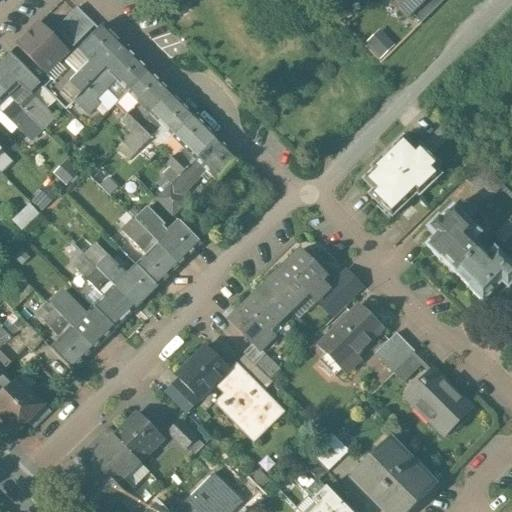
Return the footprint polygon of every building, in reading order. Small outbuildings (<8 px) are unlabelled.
[(398,0),(394,5),(408,20),(412,16),(427,0),(398,0)] [(427,0),(412,16),(421,24),(444,0),(427,0)] [(76,8),(55,30),(73,47),(94,26),(76,8)] [(38,24),(15,46),(44,75),(66,53),(38,24)] [(102,26),(81,48),(93,60),(104,71),(125,49),(102,26)] [(125,49),(104,71),(116,82),(126,93),(148,72),(125,49)] [(8,53),(0,61),(0,88),(7,96),(29,75),(8,53)] [(93,60),(76,77),(87,88),(104,71),(93,60)] [(104,71),(87,88),(99,99),(116,82),(104,71)] [(148,72),(126,93),(149,115),(171,94),(148,72)] [(24,90),(13,102),(24,113),(36,102),(24,90)] [(171,94),(149,115),(172,138),(193,117),(171,94)] [(13,102),(2,113),(13,125),(24,113),(13,102)] [(132,111),(121,122),(132,132),(143,121),(132,111)] [(216,139),(193,117),(172,138),(195,160),(216,139)] [(143,121),(132,132),(144,144),(155,133),(143,121)] [(434,134),(420,147),(430,157),(444,144),(434,134)] [(216,139),(195,160),(217,183),(239,162),(216,139)] [(394,154),(386,162),(382,158),(371,169),(373,171),(363,181),(373,192),(369,196),(378,205),(380,204),(393,216),(410,200),(408,198),(423,183),(429,188),(441,177),(436,171),(440,167),(430,157),(420,147),(419,147),(415,151),(405,141),(392,152),(394,154)] [(177,155),(166,167),(177,178),(188,167),(177,155)] [(67,184),(80,173),(69,161),(57,172),(67,184)] [(188,167),(177,178),(189,189),(200,178),(188,167)] [(35,198),(42,209),(59,197),(52,186),(35,198)] [(441,222),(440,223),(446,229),(436,240),(427,248),(440,261),(440,260),(456,275),(481,250),(474,243),(481,237),(467,223),(473,217),(460,204),(454,210),(454,209),(441,222)] [(21,227),(41,215),(35,205),(15,217),(21,227)] [(147,209),(133,221),(125,213),(125,214),(132,221),(133,221),(140,229),(151,240),(157,246),(178,267),(201,245),(179,223),(168,234),(163,229),(165,227),(147,209)] [(96,244),(71,218),(58,232),(83,256),(96,244)] [(438,219),(427,231),(436,240),(446,229),(440,223),(441,222),(438,219)] [(132,221),(121,232),(129,240),(140,229),(133,221),(132,221)] [(511,226),(508,223),(494,237),(506,248),(511,242),(511,226)] [(140,229),(129,240),(140,251),(151,240),(140,229)] [(122,254),(101,233),(98,237),(101,239),(96,244),(83,256),(97,270),(108,259),(116,267),(125,257),(122,254)] [(151,240),(140,251),(146,257),(157,246),(151,240)] [(142,261),(136,267),(157,288),(178,267),(157,246),(146,257),(142,261)] [(142,261),(129,247),(122,254),(125,257),(135,267),(136,267),(142,261)] [(511,259),(508,264),(494,250),(488,256),(481,250),(456,275),(471,291),(471,292),(483,304),(502,285),(508,291),(511,286),(511,259)] [(301,252),(276,278),(296,299),(300,302),(308,295),(315,302),(328,289),(321,281),(326,277),(301,252)] [(116,267),(108,259),(97,270),(114,288),(125,277),(116,267)] [(125,277),(114,288),(136,309),(157,288),(136,267),(135,267),(125,277)] [(114,288),(97,270),(85,282),(103,299),(114,288)] [(277,279),(267,287),(267,286),(229,323),(259,353),(273,338),(269,333),(292,311),(288,307),(296,299),(277,279)] [(136,309),(114,288),(103,299),(93,309),(115,330),(136,309)] [(84,317),(61,294),(48,306),(72,330),(84,317)] [(48,306),(46,304),(39,311),(41,313),(37,317),(61,340),(50,351),(72,373),(94,351),(72,330),(48,306)] [(358,307),(321,344),(329,352),(319,362),(335,377),(381,331),(358,307)] [(84,317),(72,330),(94,351),(115,330),(93,309),(84,317)] [(26,325),(11,340),(12,341),(5,348),(16,359),(27,348),(32,353),(43,342),(26,325)] [(396,334),(381,349),(399,368),(414,353),(396,334)] [(205,347),(175,377),(200,401),(215,386),(229,373),(229,372),(229,371),(205,347)] [(5,348),(0,352),(0,364),(5,370),(16,359),(5,348)] [(399,368),(381,349),(375,355),(393,374),(399,368)] [(399,368),(393,374),(403,384),(424,363),(414,353),(399,368)] [(255,366),(244,355),(229,371),(229,372),(229,373),(233,378),(240,370),(263,393),(272,383),(270,381),(255,366)] [(280,371),(265,356),(255,366),(270,381),(280,371)] [(263,393),(240,370),(233,378),(229,373),(215,386),(228,399),(222,406),(237,421),(235,423),(253,442),(282,413),(263,393)] [(454,397),(432,374),(434,372),(432,371),(404,399),(406,400),(409,397),(432,419),(429,423),(443,437),(471,409),(457,395),(454,397)] [(0,398),(11,387),(0,376),(0,398)] [(177,383),(168,391),(188,415),(197,408),(177,383)] [(26,394),(15,384),(11,387),(0,398),(0,413),(19,433),(45,407),(28,391),(26,394)] [(137,415),(114,438),(139,464),(163,441),(137,415)] [(196,440),(179,423),(169,433),(186,450),(196,440)] [(331,435),(310,456),(327,473),(348,452),(331,435)] [(139,464),(114,438),(90,461),(102,473),(116,487),(117,486),(139,464)] [(408,511),(435,486),(390,439),(350,478),(382,511),(408,511)] [(310,456),(301,465),(315,479),(318,482),(327,473),(310,456)] [(102,473),(79,496),(94,511),(108,511),(125,495),(117,486),(116,487),(102,473)] [(248,477),(229,496),(243,511),(252,511),(267,498),(248,477)] [(315,479),(302,492),(312,502),(325,489),(318,482),(315,479)] [(348,511),(325,489),(312,502),(317,508),(318,507),(322,511),(348,511)]
